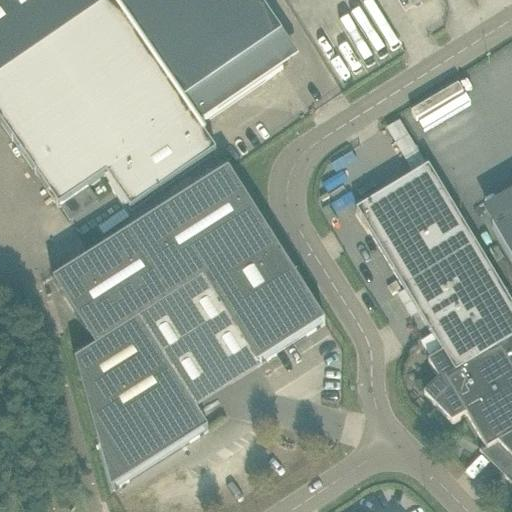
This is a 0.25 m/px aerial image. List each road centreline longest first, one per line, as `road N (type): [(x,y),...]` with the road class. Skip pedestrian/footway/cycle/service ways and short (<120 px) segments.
road 1 (unclassified): [(376,453),(368,340),(289,216),(286,181),(307,148),(511,20)]
road 2 (unclassified): [(91,511),(0,241)]
